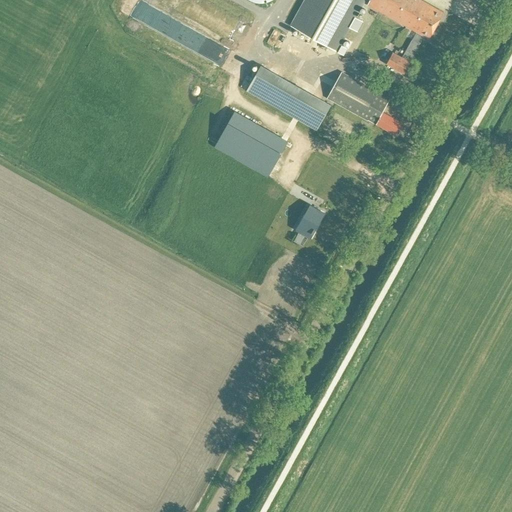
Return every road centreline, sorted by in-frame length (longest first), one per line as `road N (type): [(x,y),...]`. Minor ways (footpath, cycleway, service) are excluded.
road 1 (unclassified): [(213,511),(495,0)]
road 2 (unknown): [(432,113),(351,64),(292,55),(260,15),(280,0)]
